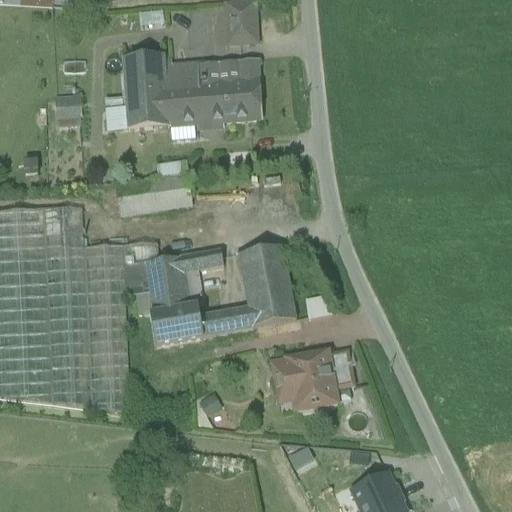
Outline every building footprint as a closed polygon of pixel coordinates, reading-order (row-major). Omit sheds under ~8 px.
[(224,8),(226,51),(259,50),(257,6),(224,8)] [(164,89),(163,70),(162,61),(123,64),(126,112),(128,135),(167,132),(164,89)] [(255,66),(237,67),(239,84),(223,85),(226,128),(259,126),(255,66)] [(204,67),(163,70),(164,89),(205,87),(204,69),(204,67)] [(204,69),(205,87),(223,85),(239,84),(237,67),(204,69)] [(205,87),(164,89),(167,132),(226,128),(223,85),(205,87)] [(56,102),(57,124),(82,123),(82,101),(56,102)] [(107,136),(128,135),(126,112),(106,114),(107,136)] [(158,183),(188,179),(186,167),(156,171),(158,183)] [(158,183),(115,189),(120,221),(192,210),(188,179),(158,183)] [(82,213),(45,214),(47,253),(83,252),(83,241),(86,241),(86,236),(83,237),(82,213)] [(45,214),(0,216),(0,402),(53,409),(47,253),(45,214)] [(157,249),(124,250),(124,271),(125,271),(149,268),(158,266),(157,249)] [(83,252),(47,253),(53,409),(131,419),(125,301),(124,271),(124,250),(83,252)] [(282,251),(239,259),(249,312),(223,317),(227,338),(253,333),(296,325),(282,251)] [(158,266),(149,268),(125,271),(124,271),(125,301),(148,298),(151,319),(198,311),(198,312),(203,311),(197,275),(223,271),(221,255),(158,266)] [(326,299),(307,303),(310,322),(330,318),(326,299)] [(151,319),(150,319),(155,351),(204,342),(200,321),(198,312),(198,311),(151,319)] [(223,317),(200,321),(204,342),(227,338),(223,317)] [(348,356),(328,360),(335,395),(354,391),(348,356)] [(308,363),(273,369),(277,392),(287,390),(292,393),(296,415),(300,414),(303,416),(313,414),(314,412),(337,408),(335,395),(328,360),(328,358),(308,361),(308,363)] [(215,398),(202,404),(208,417),(221,411),(215,398)] [(291,462),(297,473),(315,463),(309,451),(291,462)] [(358,511),(404,511),(388,479),(351,497),(358,511)]
